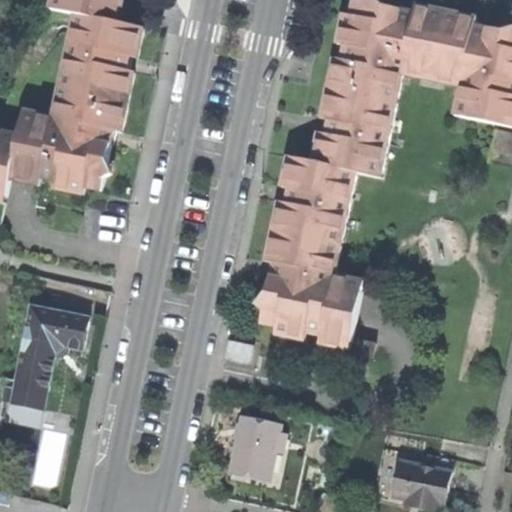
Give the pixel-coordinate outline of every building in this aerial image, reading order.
[(77,15),(113,23),(117,0),(54,0),(52,10),(77,15)] [(125,0),(117,0),(113,23),(120,24),(125,0)] [(511,32),(498,30),(481,27),(481,29),(473,27),(475,19),(415,6),(413,15),(401,12),(355,2),(351,18),(345,16),(339,49),(345,51),(344,55),(343,62),(336,61),(323,124),(327,124),(325,138),(320,137),(314,165),(289,160),(285,180),(283,191),(289,192),(287,206),(279,205),(268,264),(274,265),(264,314),(262,327),(277,330),(275,338),(307,344),(309,338),(321,340),(321,347),(351,353),(354,348),(367,285),(338,278),(359,177),(384,181),(405,78),(462,89),(456,120),(511,130),(511,32)] [(55,119),(42,179),(57,182),(55,190),(85,196),(87,189),(103,192),(114,140),(115,132),(122,133),(135,74),(127,72),(128,65),(130,58),(138,59),(144,29),(120,24),(113,23),(77,15),(55,119)] [(21,137),(11,181),(40,187),(42,179),(55,119),(26,113),(21,137)] [(21,137),(0,132),(0,203),(6,204),(11,181),(21,137)] [(511,138),(492,134),(486,164),(511,169),(511,138)] [(31,310),(15,385),(13,392),(45,399),(50,377),(54,356),(64,350),(81,353),(88,322),(31,310)] [(249,362),(251,345),(231,343),(230,360),(249,362)] [(377,350),(360,346),(357,360),(374,363),(377,350)] [(43,413),(45,399),(13,392),(13,393),(10,406),(43,413)] [(251,417),(244,415),(240,433),(233,468),(271,477),(276,453),(280,434),(282,428),(250,421),(251,417)] [(287,436),(280,434),(276,453),(283,454),(287,436)] [(430,469),(399,463),(392,500),(403,502),(410,504),(409,509),(419,511),(421,511),(427,511),(429,508),(443,511),(453,461),(432,457),(430,469)] [(270,483),(271,477),(233,468),(231,475),(270,483)]
